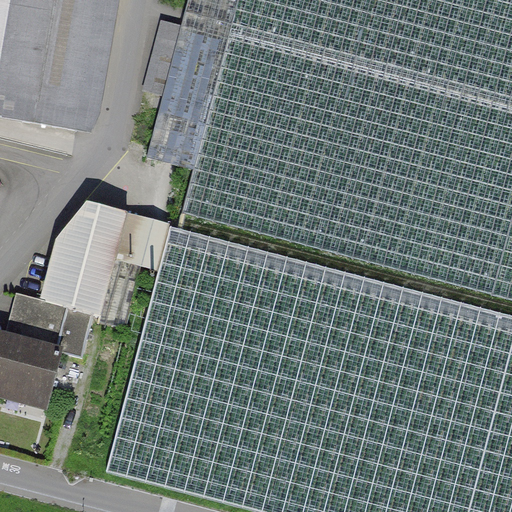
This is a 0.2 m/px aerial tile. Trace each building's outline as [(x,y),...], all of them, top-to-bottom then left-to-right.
[(101,111),(119,0),(11,0),(0,68),(0,106),(5,108),(4,113),(92,128),(101,111)] [(0,0),(0,68),(11,0),(0,0)] [(511,302),(511,0),(238,0),(182,216),(511,302)] [(511,511),(511,323),(168,233),(106,464),(287,511),(511,511)] [(0,335),(0,405),(50,419),(68,354),(0,335)]
